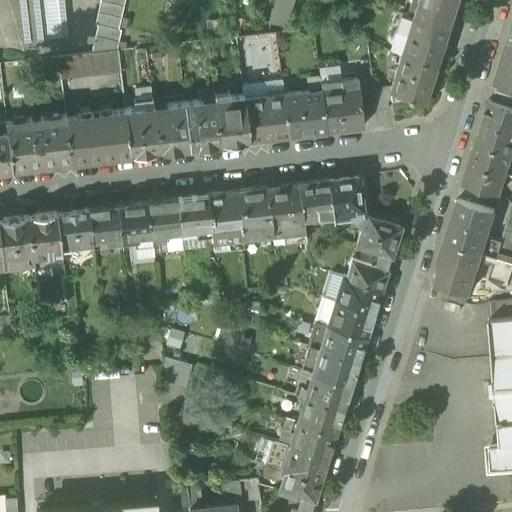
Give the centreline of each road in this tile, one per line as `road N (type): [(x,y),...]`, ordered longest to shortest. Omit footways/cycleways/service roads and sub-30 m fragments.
road 1 (residential): [(0,195),(455,139)]
road 2 (residential): [(341,511),(381,360),(455,139)]
road 3 (residential): [(455,139),(500,0)]
